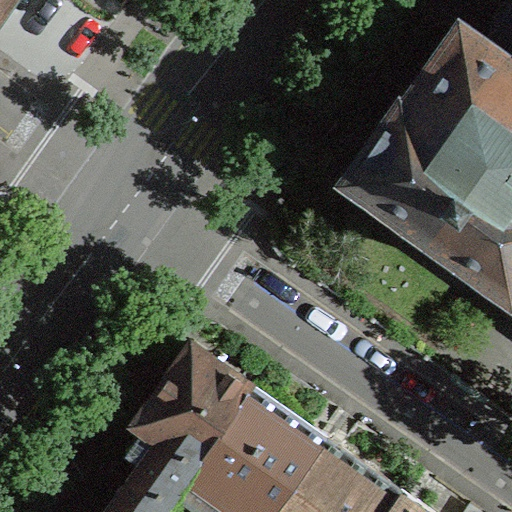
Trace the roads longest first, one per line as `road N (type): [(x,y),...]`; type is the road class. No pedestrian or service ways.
road 1 (residential): [(126,192),(511,465)]
road 2 (tertiary): [(262,0),(126,192)]
road 3 (tertiary): [(126,192),(0,372)]
road 4 (residential): [(0,97),(126,192)]
